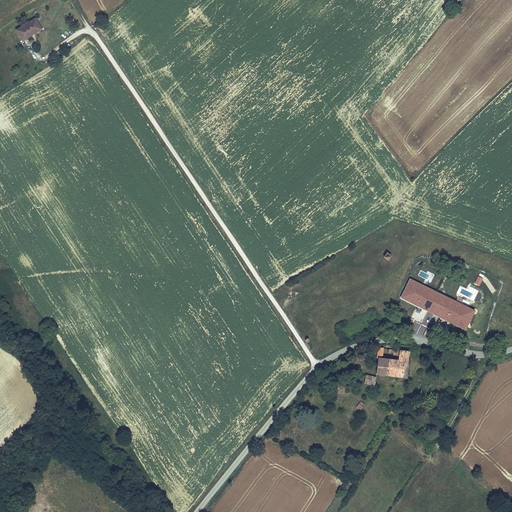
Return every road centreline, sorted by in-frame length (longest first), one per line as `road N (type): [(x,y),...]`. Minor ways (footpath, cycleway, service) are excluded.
road 1 (track): [(317,366),(95,36),(79,30),(57,46)]
road 2 (tertiary): [(511,348),(471,353),(386,339),(328,359),(197,511)]
